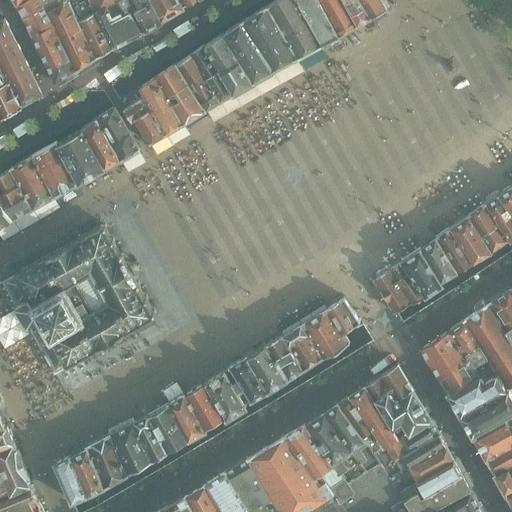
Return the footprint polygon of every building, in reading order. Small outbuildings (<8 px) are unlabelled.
[(25,18),(25,20),(46,8),(42,0),(26,0),(18,5),(25,18)] [(54,24),(76,70),(97,57),(70,0),(42,0),(46,8),(54,24)] [(70,0),(97,57),(114,47),(92,0),(70,0)] [(92,0),(114,47),(145,30),(129,0),(92,0)] [(129,0),(145,30),(164,20),(153,0),(129,0)] [(153,0),(164,20),(173,14),(182,9),(184,8),(183,8),(179,0),(153,0)] [(295,0),(277,0),(266,7),(295,59),(296,59),(297,58),(321,45),(295,0)] [(316,0),(295,0),(321,45),(337,36),(316,0)] [(341,0),(316,0),(337,36),(356,25),(341,0)] [(341,0),(356,25),(371,18),(361,0),(341,0)] [(361,0),(371,18),(387,9),(381,0),(361,0)] [(266,7),(243,21),(272,71),(295,59),(266,7)] [(46,8),(25,20),(33,37),(54,24),(46,8)] [(5,18),(0,20),(0,63),(22,52),(5,18)] [(254,81),(272,71),(243,21),(224,33),(252,84),(254,81)] [(56,82),(76,70),(54,24),(33,37),(56,82)] [(224,33),(206,44),(234,93),(252,84),(224,33)] [(205,45),(192,54),(218,102),(234,93),(206,44),(205,45)] [(22,52),(0,63),(0,64),(20,105),(38,95),(39,88),(22,52)] [(192,54),(179,63),(205,109),(218,102),(192,54)] [(177,63),(157,76),(184,122),(191,118),(205,109),(179,63),(177,64),(177,63)] [(0,76),(5,86),(0,88),(0,111),(2,115),(20,105),(0,64),(0,76)] [(184,123),(183,123),(184,122),(157,76),(141,86),(142,89),(146,94),(167,133),(184,123)] [(150,141),(149,141),(150,143),(166,133),(167,133),(146,94),(125,108),(124,109),(132,121),(133,121),(137,118),(150,141)] [(97,117),(120,159),(139,149),(130,133),(115,107),(114,106),(97,117)] [(97,117),(96,117),(81,127),(104,169),(120,159),(97,117)] [(81,127),(57,142),(78,183),(104,169),(81,127)] [(57,142),(32,155),(54,196),(78,183),(57,142)] [(32,155),(11,169),(32,209),(54,197),(54,196),(32,155)] [(32,209),(11,169),(0,175),(0,195),(13,219),(32,209)] [(511,213),(511,184),(499,194),(511,213)] [(486,202),(486,203),(487,203),(509,240),(511,238),(511,213),(499,194),(486,202)] [(0,195),(0,226),(12,220),(12,219),(13,219),(0,195)] [(487,203),(469,215),(492,252),(509,240),(487,203)] [(469,215),(450,227),(472,263),(492,252),(469,215)] [(20,272),(3,282),(33,334),(53,368),(55,373),(155,316),(154,315),(156,314),(154,310),(152,311),(146,301),(148,300),(146,296),(144,297),(138,287),(139,286),(140,285),(138,281),(136,282),(132,275),(138,272),(134,265),(131,267),(128,268),(123,259),(122,257),(124,256),(122,252),(121,253),(120,253),(119,253),(113,243),(115,242),(113,238),(111,239),(105,229),(107,228),(105,224),(103,226),(20,272)] [(450,227),(436,237),(458,272),(472,263),(450,227)] [(436,237),(420,248),(441,282),(458,272),(436,237)] [(442,283),(441,282),(420,248),(402,260),(424,296),(425,297),(445,284),(443,282),(442,283)] [(402,260),(390,269),(411,301),(412,304),(424,296),(402,260)] [(411,301),(390,269),(377,276),(376,277),(375,278),(375,280),(375,281),(376,281),(383,294),(384,293),(396,311),(411,301)] [(511,290),(511,288),(487,305),(511,343),(511,290)] [(332,304),(328,307),(344,332),(353,326),(360,322),(344,297),(342,298),(341,296),(331,303),(332,304)] [(511,343),(487,305),(465,320),(479,343),(492,363),(496,370),(499,368),(510,386),(511,385),(511,343)] [(335,351),(351,342),(344,332),(328,307),(314,316),(335,351)] [(314,316),(283,335),(304,369),(335,351),(314,316)] [(451,329),(449,331),(463,353),(466,351),(479,343),(465,320),(451,329)] [(422,348),(439,376),(469,356),(466,351),(463,353),(449,331),(422,348)] [(283,335),(266,345),(287,379),(304,369),(283,335)] [(466,351),(469,356),(439,376),(449,392),(492,363),(479,343),(466,351)] [(266,344),(247,356),(268,390),(287,379),(266,345),(266,344)] [(244,404),(268,390),(247,356),(230,366),(224,369),(244,404)] [(398,363),(366,384),(375,399),(388,391),(394,400),(413,388),(398,363)] [(492,363),(449,392),(462,414),(507,388),(510,386),(499,368),(496,370),(492,363)] [(224,369),(205,382),(225,416),(244,404),(224,369)] [(204,382),(185,393),(205,428),(211,425),(225,416),(205,382),(204,382)] [(399,440),(399,439),(392,427),(375,399),(366,384),(343,399),(393,481),(405,474),(403,471),(396,459),(406,453),(399,440)] [(432,419),(413,388),(394,400),(388,391),(375,399),(392,427),(402,422),(407,430),(403,432),(405,435),(432,419)] [(462,414),(474,434),(502,418),(508,429),(511,426),(511,396),(507,388),(462,414)] [(205,428),(185,393),(168,403),(188,438),(205,428)] [(392,511),(389,507),(403,498),(400,493),(393,481),(343,399),(339,402),(305,423),(342,478),(328,487),(345,511),(392,511)] [(168,403),(149,414),(168,450),(188,438),(168,403)] [(135,421),(136,422),(153,459),(168,450),(149,414),(135,421)] [(502,418),(474,434),(487,458),(511,443),(511,426),(508,429),(502,418)] [(439,432),(432,419),(405,435),(399,439),(399,440),(406,453),(439,432)] [(111,434),(129,474),(153,459),(136,422),(135,422),(135,421),(133,421),(134,423),(112,434),(111,432),(110,433),(111,434)] [(305,423),(285,435),(317,483),(323,479),(328,487),(342,478),(305,423)] [(7,425),(0,427),(0,445),(14,440),(7,425)] [(406,453),(396,459),(403,471),(445,443),(439,432),(406,453)] [(110,433),(88,445),(88,446),(105,486),(114,483),(129,474),(111,434),(110,433)] [(345,511),(328,487),(323,479),(317,483),(285,435),(248,458),(280,511),(345,511)] [(0,497),(31,485),(28,477),(28,476),(17,449),(13,441),(14,441),(14,440),(0,445),(0,497)] [(405,474),(393,481),(400,493),(453,460),(445,443),(403,471),(405,474)] [(511,443),(487,458),(488,459),(495,472),(496,473),(511,464),(511,443)] [(88,445),(71,454),(89,494),(105,486),(88,446),(88,445)] [(71,454),(55,461),(72,501),(89,494),(71,454)] [(280,511),(248,458),(227,470),(251,511),(280,511)] [(453,460),(400,493),(403,498),(405,501),(414,494),(413,492),(418,489),(423,497),(462,472),(453,460)] [(511,464),(496,473),(507,492),(511,489),(511,464)] [(227,470),(206,482),(223,511),(251,511),(227,470)] [(418,489),(413,492),(414,494),(405,501),(403,498),(389,507),(392,511),(426,511),(433,508),(434,509),(470,487),(462,472),(423,497),(418,489)] [(223,511),(206,482),(185,495),(194,511),(223,511)] [(0,497),(0,511),(44,511),(40,501),(40,500),(39,501),(38,500),(34,492),(34,491),(32,486),(32,485),(31,485),(0,497)] [(484,511),(470,487),(434,509),(433,508),(426,511),(484,511)] [(194,511),(185,495),(169,504),(173,511),(194,511)]
